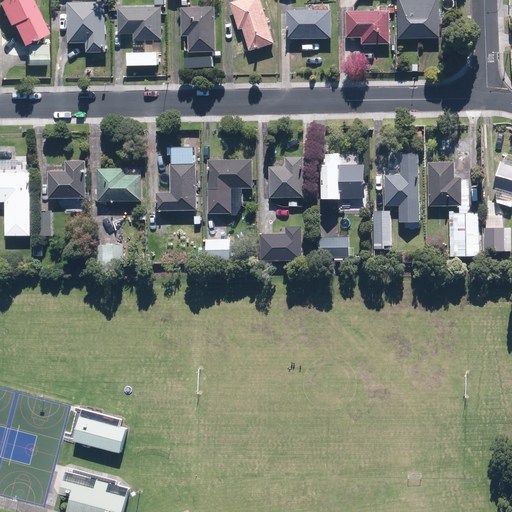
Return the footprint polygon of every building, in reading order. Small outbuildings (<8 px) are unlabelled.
[(49,32),(32,0),(4,0),(1,2),(11,24),(14,22),(25,44),(49,32)] [(277,42),(264,0),(241,0),(235,2),(243,28),(246,27),(253,49),(277,42)] [(437,0),(397,0),(399,37),(439,36),(437,0)] [(106,51),(104,2),(68,3),(69,43),(86,42),(86,51),(106,51)] [(219,50),(218,6),(186,7),(187,35),(192,34),(193,50),(219,50)] [(161,7),(118,8),(119,33),(134,33),(135,39),(162,38),(161,7)] [(334,9),(291,9),(291,38),(334,37),(334,9)] [(392,10),(350,11),(351,36),(365,36),(366,41),(393,41),(392,10)] [(156,65),(155,52),(126,53),(126,66),(156,65)] [(49,55),(30,55),(30,66),(49,65),(49,55)] [(211,67),(211,56),(184,58),(185,69),(211,67)] [(423,220),(422,153),(404,153),(405,173),(388,173),(389,206),(403,205),(403,220),(423,220)] [(321,172),(322,197),(364,196),(364,164),(337,164),(337,155),(321,155),(321,172)] [(269,166),(270,197),(301,196),(301,157),(285,157),(285,166),(269,166)] [(88,196),(88,160),(69,160),(69,170),(53,170),(53,197),(88,196)] [(251,160),(209,161),(209,212),(232,212),(232,188),(251,187),(251,160)] [(456,161),(432,162),(434,204),(464,203),(463,178),(457,178),(456,161)] [(511,165),(501,162),(494,188),(511,193),(511,165)] [(200,163),(174,163),(174,191),(161,191),(161,209),(200,209),(200,163)] [(130,168),(102,168),(102,200),(145,199),(145,174),(130,174),(130,168)] [(34,171),(0,171),(0,199),(9,200),(10,233),(34,233),(34,171)] [(54,234),(54,210),(41,210),(41,234),(54,234)] [(393,210),(376,211),(377,248),(394,247),(393,210)] [(478,214),(455,215),(456,256),(479,255),(478,214)] [(260,235),(260,259),(299,259),(299,227),(284,227),(284,235),(260,235)] [(504,228),(484,229),(485,252),(504,251),(504,228)] [(322,238),(322,255),(351,255),(351,238),(322,238)] [(229,240),(206,240),(206,260),(229,260),(229,240)] [(126,244),(101,244),(101,262),(126,262),(126,244)] [(194,251),(181,250),(181,261),(194,261),(194,251)] [(81,409),(79,415),(118,426),(120,419),(81,409)] [(79,415),(73,440),(119,452),(126,428),(118,426),(79,415)] [(121,511),(128,489),(64,471),(58,493),(69,497),(65,511),(121,511)]
